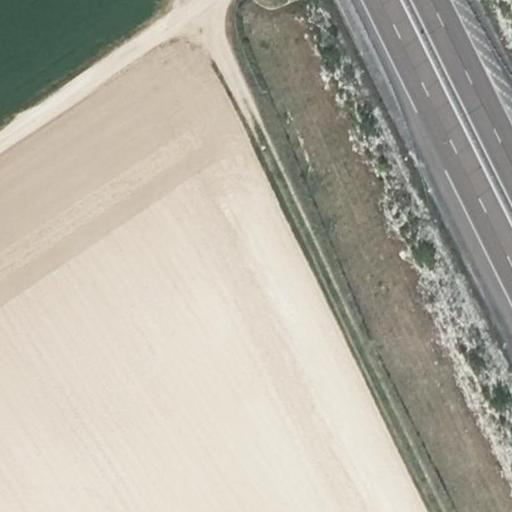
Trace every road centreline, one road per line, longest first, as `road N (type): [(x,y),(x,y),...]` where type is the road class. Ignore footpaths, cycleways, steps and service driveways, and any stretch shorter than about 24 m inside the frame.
road 1 (track): [(198,0),(435,511)]
road 2 (motorway): [(393,0),(511,247)]
road 3 (track): [(199,3),(0,137)]
road 4 (motorway): [(511,124),(452,0)]
